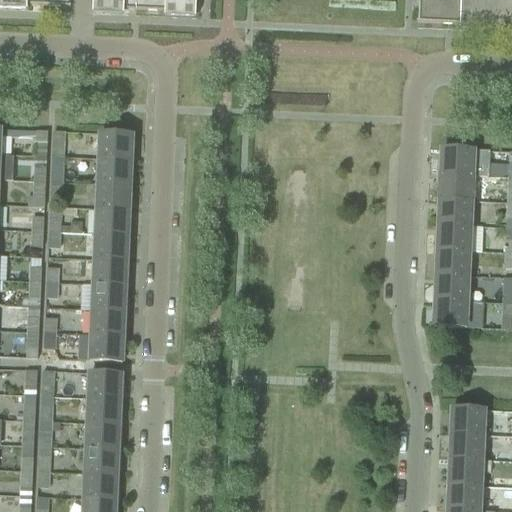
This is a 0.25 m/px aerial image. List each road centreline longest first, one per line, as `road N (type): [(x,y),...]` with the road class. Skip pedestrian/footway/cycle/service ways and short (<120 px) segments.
road 1 (residential): [(147,511),(164,109),(157,61)]
road 2 (residential): [(417,511),(421,412),(402,324),(411,82),(425,70)]
road 3 (residential): [(0,44),(145,52),(157,61)]
